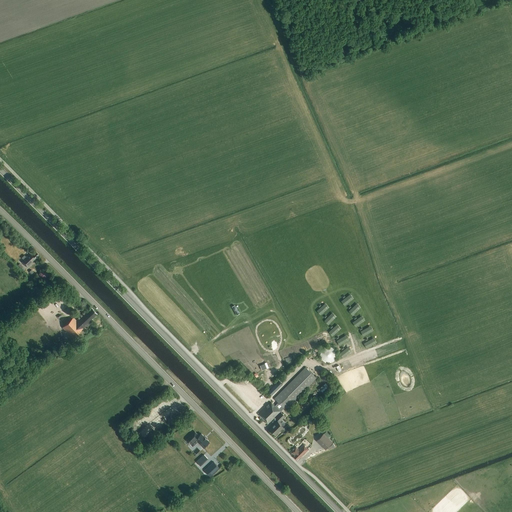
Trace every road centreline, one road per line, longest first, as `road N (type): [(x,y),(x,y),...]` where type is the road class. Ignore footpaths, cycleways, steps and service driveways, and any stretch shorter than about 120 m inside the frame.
road 1 (secondary): [(338,511),(0,170)]
road 2 (unclassified): [(297,511),(0,209)]
